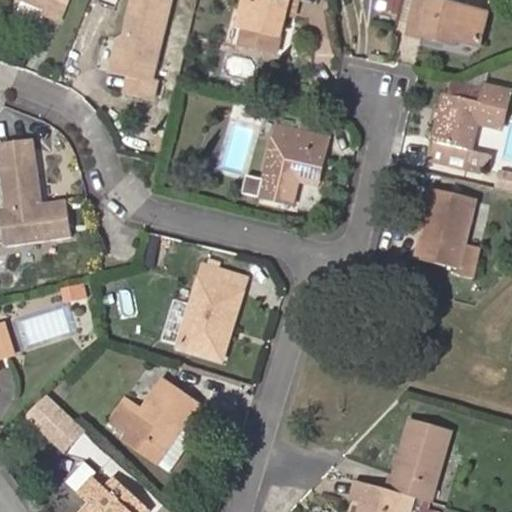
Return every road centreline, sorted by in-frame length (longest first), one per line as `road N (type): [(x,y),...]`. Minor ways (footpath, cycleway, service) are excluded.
road 1 (residential): [(326,256),(136,209),(96,124),(55,95),(0,73)]
road 2 (residential): [(244,511),(326,256)]
road 3 (residential): [(376,82),(396,117),(360,246),(326,256)]
